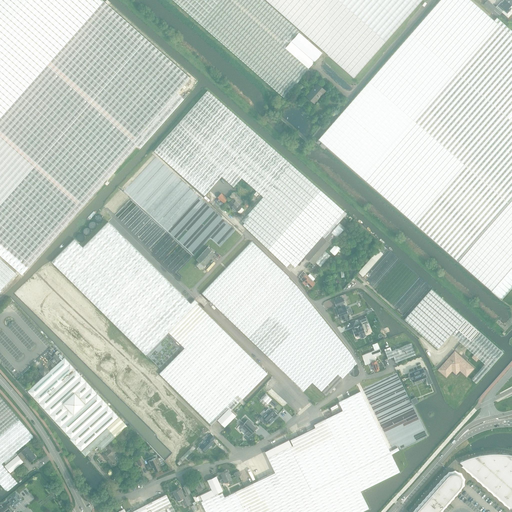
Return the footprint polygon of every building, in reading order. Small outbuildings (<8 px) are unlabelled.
[(0,0),(0,255),(18,271),(20,273),(22,275),(137,144),(141,147),(184,99),(183,98),(177,92),(190,77),(104,1),(102,0),(0,0)] [(172,0),(272,88),(283,98),(309,69),(308,69),(311,65),(322,53),(299,32),(272,9),(262,0),(172,0)] [(266,0),(354,77),(421,0),(266,0)] [(511,30),(497,18),(494,21),(470,0),(440,0),(319,140),(502,299),(511,287),(511,30)] [(511,0),(502,0),(502,1),(502,0),(495,7),(488,1),(487,0),(484,5),(498,17),(503,11),(507,14),(508,13),(507,13),(509,10),(509,11),(511,9),(510,8),(511,5),(511,0)] [(323,91),(317,85),(307,96),(314,102),(323,91)] [(292,271),(304,257),(322,237),(325,239),(339,223),(338,222),(345,213),(309,181),(272,148),(207,90),(153,151),(204,196),(221,176),(233,187),(241,178),(262,197),(241,221),(244,223),(242,225),(258,240),(272,254),(290,271),(292,271)] [(151,154),(105,208),(146,242),(144,240),(142,231),(145,228),(145,229),(149,225),(151,224),(153,223),(155,223),(152,220),(152,221),(151,217),(157,222),(156,223),(195,255),(198,252),(197,248),(198,249),(200,247),(202,247),(210,238),(221,247),(235,230),(234,225),(151,154)] [(237,212),(237,211),(240,214),(244,210),(241,207),(239,204),(242,201),(239,199),(240,198),(236,194),(236,192),(234,192),(233,193),(232,193),(232,194),(230,196),(232,199),(228,203),(233,208),(232,209),(234,212),(235,210),(237,212)] [(224,202),(227,199),(221,194),(218,197),(224,202)] [(145,355),(168,332),(194,306),(191,304),(108,222),(83,247),(74,239),(52,262),(145,355)] [(345,228),(339,223),(325,239),(322,237),(304,257),(306,258),(312,264),(314,262),(320,267),(330,256),(324,251),(330,244),(345,228)] [(288,377),(303,392),(311,383),(325,396),(356,364),(349,353),(346,348),(297,287),(288,278),(289,277),(284,273),(252,242),(201,294),(224,316),(248,338),(272,361),(288,377)] [(334,255),(340,249),(335,244),(329,251),(334,255)] [(204,266),(215,254),(207,247),(196,259),(198,262),(196,264),(201,269),(203,266),(204,266)] [(378,249),(358,272),(362,276),(382,253),(378,249)] [(0,258),(0,290),(16,273),(0,258)] [(310,274),(308,276),(305,274),(301,279),(303,282),(302,282),(305,285),(306,285),(309,288),(314,283),(313,281),(315,279),(310,274)] [(504,353),(480,332),(472,341),(457,328),(465,319),(432,289),(405,319),(438,350),(452,334),(475,355),(472,357),(476,361),(479,359),(485,364),(472,379),(477,384),(504,353)] [(343,298),(334,302),(336,306),(337,306),(338,308),(335,309),(338,316),(341,315),(342,317),(341,317),(343,321),(350,319),(345,305),(341,307),(340,304),(345,302),(343,298)] [(168,332),(180,344),(208,315),(197,304),(198,303),(195,299),(191,304),(194,306),(168,332)] [(158,374),(211,426),(217,420),(224,427),(235,415),(231,411),(268,374),(208,315),(180,344),(184,348),(158,374)] [(352,330),(351,330),(353,335),(354,334),(354,336),(359,334),(360,338),(366,336),(364,332),(367,331),(365,324),(368,322),(366,318),(360,320),(362,325),(359,326),(359,325),(354,327),(354,328),(352,329),(352,328),(351,329),(352,330)] [(480,332),(465,319),(457,328),(472,341),(480,332)] [(375,350),(362,355),(362,357),(365,365),(370,363),(371,366),(372,366),(374,371),(379,369),(375,358),(375,357),(376,356),(381,354),(380,352),(381,352),(377,342),(372,344),(375,350)] [(390,347),(383,348),(387,359),(393,357),(395,362),(415,355),(411,344),(391,351),(390,347)] [(28,391),(27,391),(70,438),(70,439),(81,451),(86,446),(90,451),(90,452),(94,448),(96,447),(100,451),(101,450),(112,441),(127,427),(109,407),(84,379),(83,380),(64,358),(58,351),(55,354),(53,355),(54,356),(50,360),(53,364),(54,363),(56,365),(49,372),(44,367),(39,371),(44,376),(28,391)] [(467,377),(474,368),(455,351),(438,370),(447,378),(452,371),(456,375),(460,371),(467,377)] [(359,373),(359,372),(359,371),(358,370),(357,369),(355,368),(353,368),(352,369),(350,371),(350,373),(350,375),(351,376),(353,377),(354,377),(355,377),(356,377),(358,376),(359,375),(359,373)] [(410,375),(409,375),(411,380),(412,380),(413,381),(425,376),(426,378),(429,377),(426,370),(424,371),(422,368),(409,373),(410,375)] [(150,392),(156,385),(148,378),(142,384),(150,392)] [(308,395),(314,402),(320,396),(313,389),(308,395)] [(202,501),(201,501),(205,511),(361,511),(369,508),(360,491),(400,472),(391,455),(399,450),(398,449),(399,448),(398,447),(390,452),(360,391),(338,402),(343,410),(314,424),(315,427),(290,440),(293,445),(292,446),(268,458),(275,472),(242,488),(235,492),(236,495),(222,502),(218,493),(202,501)] [(265,394),(261,398),(263,400),(267,404),(269,402),(272,399),(265,394)] [(3,462),(6,464),(17,455),(15,452),(33,437),(0,397),(0,484),(4,489),(7,490),(17,483),(1,464),(3,462)] [(266,412),(260,419),(263,422),(265,420),(269,424),(272,421),(277,416),(272,410),(271,411),(270,409),(268,408),(266,411),(266,412)] [(245,433),(248,437),(256,428),(248,420),(246,421),(244,424),(241,421),(238,424),(246,432),(245,433)] [(211,442),(214,438),(210,434),(206,438),(206,439),(199,446),(204,451),(212,443),(211,442)] [(112,441),(101,450),(104,453),(103,454),(105,456),(107,459),(106,459),(110,463),(110,464),(112,466),(114,464),(113,464),(115,462),(117,464),(121,461),(116,456),(114,459),(113,458),(114,457),(114,456),(114,455),(113,453),(116,451),(111,446),(113,444),(113,442),(112,441)] [(21,452),(17,455),(21,460),(25,457),(29,461),(35,457),(27,447),(21,452)] [(189,450),(180,459),(182,461),(191,452),(189,450)] [(469,458),(463,460),(460,461),(461,462),(463,464),(511,507),(511,454),(511,455),(505,454),(497,453),(490,454),(483,455),(477,456),(476,456),(469,458)] [(23,462),(21,460),(17,455),(6,464),(4,466),(10,473),(23,462)] [(148,470),(151,468),(152,469),(153,468),(155,472),(157,470),(158,471),(160,470),(160,469),(161,469),(156,458),(148,461),(150,465),(146,466),(148,470)] [(221,484),(225,482),(228,481),(230,485),(233,483),(228,471),(221,474),(223,478),(219,480),(221,484)] [(416,511),(438,511),(452,497),(461,487),(462,485),(463,482),(463,480),(462,477),(460,475),(458,474),(455,473),(453,473),(451,474),(448,476),(447,478),(416,511)] [(211,490),(200,495),(202,501),(218,493),(221,492),(221,491),(223,491),(216,476),(207,480),(211,489),(211,490)] [(198,492),(204,489),(202,486),(204,485),(201,478),(195,481),(197,485),(195,486),(198,492)] [(185,506),(190,504),(186,496),(184,497),(180,489),(173,492),(177,501),(181,499),(185,506)] [(2,504),(0,504),(0,511),(11,511),(10,510),(10,509),(8,506),(11,504),(14,507),(23,501),(19,496),(19,495),(16,492),(11,495),(14,499),(7,505),(6,504),(3,506),(2,504)] [(130,511),(145,511),(151,509),(151,511),(174,511),(170,503),(166,494),(149,502),(144,505),(130,511)]
